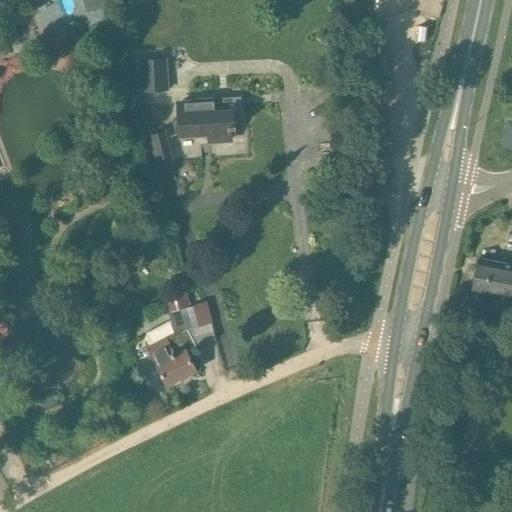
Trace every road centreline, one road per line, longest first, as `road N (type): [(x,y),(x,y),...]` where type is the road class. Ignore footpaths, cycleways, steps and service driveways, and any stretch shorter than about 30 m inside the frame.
road 1 (unclassified): [(2,511),(320,353),(405,336)]
road 2 (primary): [(440,181),(479,0)]
road 3 (primary): [(376,511),(405,336)]
road 4 (primary): [(405,336),(440,181)]
